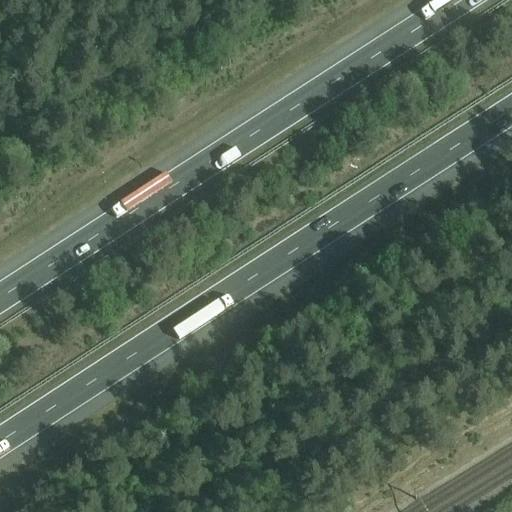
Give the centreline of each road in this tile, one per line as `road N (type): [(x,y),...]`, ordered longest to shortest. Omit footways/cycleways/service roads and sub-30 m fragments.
road 1 (motorway): [(0,444),(511,113)]
road 2 (motorway): [(464,0),(0,297)]
